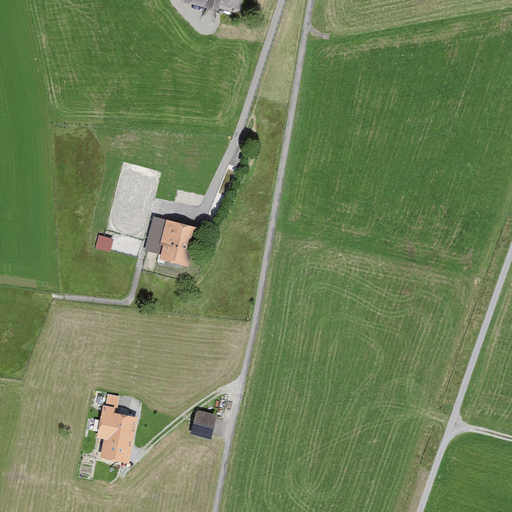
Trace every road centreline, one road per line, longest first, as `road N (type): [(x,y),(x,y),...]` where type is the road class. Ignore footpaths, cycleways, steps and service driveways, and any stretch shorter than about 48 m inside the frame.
road 1 (track): [(197,268),(283,0)]
road 2 (track): [(511,264),(427,511)]
road 3 (track): [(140,455),(243,381)]
